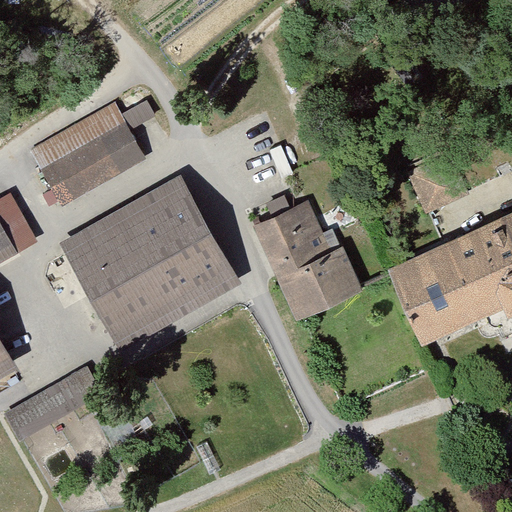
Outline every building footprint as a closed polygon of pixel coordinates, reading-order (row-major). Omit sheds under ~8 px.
[(117,105),(30,149),(58,204),(145,159),(117,105)] [(451,151),(409,170),(428,212),(470,193),(451,151)] [(176,173),(57,240),(118,348),(237,281),(176,173)] [(6,192),(0,195),(0,375),(14,368),(0,342),(0,252),(30,236),(6,192)] [(312,192),(250,222),(297,318),(359,288),(312,192)] [(511,207),(383,267),(420,347),(511,304),(511,207)] [(252,398),(278,391),(263,343),(238,350),(252,398)] [(82,369),(3,413),(16,436),(94,392),(82,369)]
